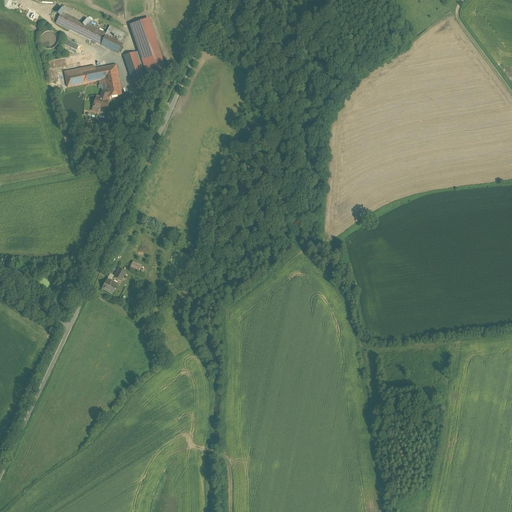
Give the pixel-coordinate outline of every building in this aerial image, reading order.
[(63,7),(55,23),(118,55),(127,35),(109,26),(106,33),(83,22),(85,17),(63,7)] [(149,18),(129,25),(138,52),(135,52),(144,77),(166,71),(149,18)] [(53,49),(56,47),(57,45),(58,42),(58,41),(58,39),(57,36),(55,34),(53,33),(50,32),(47,32),(44,33),(42,35),(41,37),(40,40),(40,43),(42,46),(46,49),(49,50),(53,49)] [(63,44),(76,51),(79,46),(65,39),(63,44)] [(135,52),(123,56),(133,85),(145,81),(144,77),(135,52)] [(95,66),(84,68),(87,84),(98,82),(99,86),(100,85),(101,91),(106,90),(107,98),(122,95),(116,65),(95,69),(95,66)] [(84,68),(63,72),(67,88),(87,84),(84,68)] [(99,110),(106,112),(108,107),(106,107),(108,101),(106,101),(107,98),(106,90),(101,91),(100,97),(96,96),(91,111),(98,113),(99,110)] [(105,122),(96,125),(97,131),(107,128),(105,122)] [(142,265),(133,261),(129,269),(138,273),(142,265)] [(113,277),(122,281),(124,277),(126,273),(118,268),(113,277)] [(118,284),(107,279),(102,288),(113,294),(118,284)]
